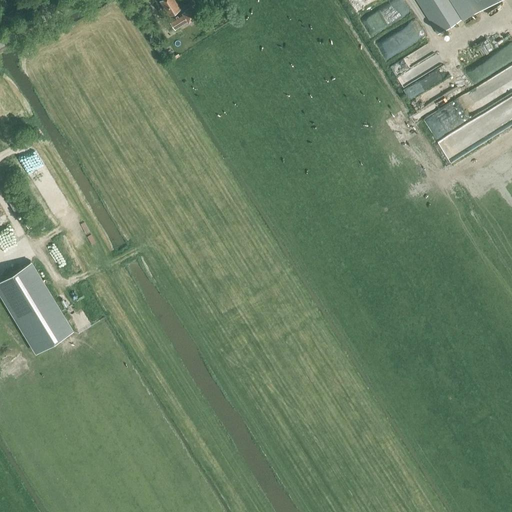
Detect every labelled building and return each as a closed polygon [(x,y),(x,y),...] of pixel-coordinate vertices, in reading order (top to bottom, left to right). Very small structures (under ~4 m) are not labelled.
[(170,20),(176,29),(198,14),(192,5),(196,3),(193,0),(192,0),(180,8),(175,0),(160,0),(170,15),(173,13),(175,16),(170,20)] [(371,34),(411,11),(405,0),(400,0),(363,21),(371,34)] [(415,0),(438,34),(463,18),(451,0),(415,0)] [(467,0),(475,12),(494,0),(467,0)] [(478,43),(482,54),(493,49),(489,39),(478,43)] [(450,74),(418,90),(415,83),(405,88),(416,109),(458,88),(450,74)] [(25,206),(19,196),(8,202),(15,212),(25,206)] [(30,262),(0,280),(0,290),(38,352),(72,331),(30,262)]
